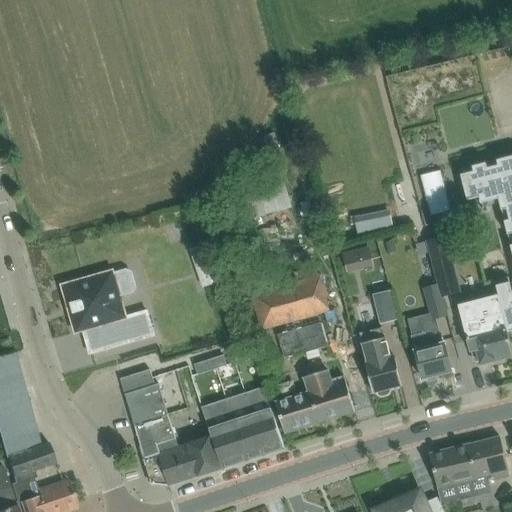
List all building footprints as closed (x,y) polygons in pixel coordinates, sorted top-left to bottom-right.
[(511,66),(502,68),(507,106),(511,104),(511,66)] [(511,155),(496,160),(497,164),(487,167),(486,162),(472,166),(474,171),(460,174),(467,199),(479,196),(480,202),(498,198),(501,209),(507,207),(509,218),(504,220),(508,233),(511,231),(511,243),(511,244),(511,249),(511,287),(511,282),(496,285),(499,296),(498,297),(508,331),(511,330),(511,155)] [(420,175),(430,216),(451,211),(441,170),(420,175)] [(321,192),(312,195),(319,218),(328,214),(321,192)] [(468,214),(443,220),(447,235),(447,237),(472,230),(468,214)] [(365,215),(353,217),(357,235),(369,232),(365,215)] [(447,235),(427,240),(439,284),(442,296),(443,296),(443,295),(461,290),(447,237),(447,235)] [(215,283),(202,245),(190,249),(203,287),(215,283)] [(361,249),(342,253),(343,255),(347,272),(363,268),(362,262),(372,260),(369,247),(361,249)] [(262,329),(330,310),(318,266),(277,277),(275,268),(247,275),(262,329)] [(113,271),(62,286),(76,333),(84,331),(107,324),(113,347),(154,335),(147,312),(125,318),(119,295),(131,292),(135,287),(131,273),(127,270),(114,274),(113,271)] [(439,284),(424,288),(432,319),(448,315),(443,296),(442,296),(439,284)] [(399,320),(391,291),(374,295),(381,324),(399,320)] [(511,356),(511,348),(508,333),(498,297),(461,306),(473,359),(479,358),(481,364),(511,356)] [(321,323),(278,335),(284,358),(327,346),(321,323)] [(383,328),(360,334),(374,392),(402,385),(395,357),(390,358),(383,328)] [(425,332),(412,336),(423,379),(452,372),(443,337),(428,341),(425,332)] [(236,339),(225,343),(230,358),(241,354),(236,339)] [(0,373),(19,368),(15,353),(0,357),(0,373)] [(223,355),(194,364),(197,375),(226,365),(223,355)] [(19,368),(0,373),(0,390),(23,384),(19,368)] [(151,370),(121,379),(125,395),(126,394),(145,389),(155,385),(151,370)] [(243,392),(264,385),(259,370),(238,377),(243,392)] [(356,411),(350,392),(345,377),(332,381),(329,371),(305,378),(308,389),(306,389),(307,393),(275,403),(285,433),(356,411)] [(0,390),(0,406),(28,399),(23,384),(0,390)] [(186,475),(196,472),(193,460),(179,464),(176,453),(175,453),(174,450),(171,451),(168,440),(177,437),(159,384),(155,385),(145,389),(126,394),(152,482),(161,483),(168,481),(170,486),(186,480),(186,475)] [(203,407),(216,449),(222,468),(285,448),(265,387),(203,407)] [(0,406),(0,424),(32,415),(28,399),(0,406)] [(23,435),(36,430),(32,415),(0,424),(0,435),(1,441),(23,435)] [(40,446),(36,430),(23,435),(1,441),(6,457),(41,446),(40,446)] [(196,472),(198,477),(222,469),(211,436),(180,446),(177,437),(168,440),(171,451),(174,450),(175,453),(176,453),(179,464),(193,460),(196,472)] [(504,436),(430,454),(437,487),(488,475),(489,480),(509,475),(507,470),(511,469),(504,436)] [(66,511),(78,508),(76,502),(68,480),(62,482),(38,490),(34,478),(36,477),(34,470),(55,463),(49,443),(40,446),(41,446),(6,457),(6,458),(7,457),(15,483),(11,484),(17,502),(20,502),(23,511),(66,511)] [(0,464),(0,504),(2,510),(0,510),(0,511),(19,511),(2,464),(0,464)] [(421,489),(374,509),(375,511),(431,511),(427,502),(421,489)]
